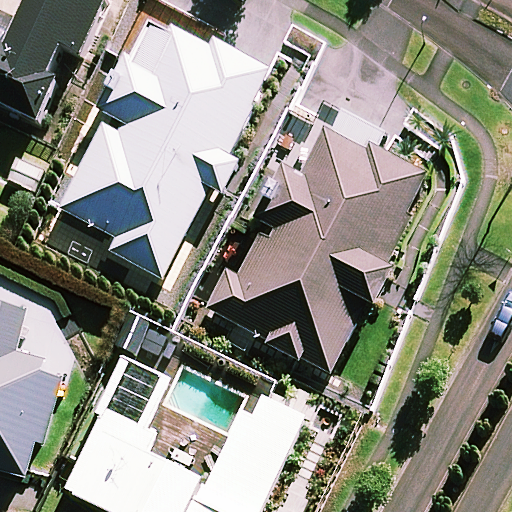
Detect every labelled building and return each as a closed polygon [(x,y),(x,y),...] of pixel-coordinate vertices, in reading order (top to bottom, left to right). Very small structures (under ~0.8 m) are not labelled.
[(0,109),(44,130),(64,86),(57,83),(70,55),(85,62),(112,4),(103,0),(38,0),(23,34),(0,22),(0,109)] [(165,284),(213,196),(226,204),(246,168),(233,161),(277,80),(158,15),(114,96),(124,101),(63,212),(122,244),(115,256),(165,284)] [(269,227),(267,230),(276,235),(271,246),(262,241),(242,281),(222,271),(203,307),(271,341),(267,350),(302,368),(305,362),(337,377),(370,311),(381,316),(401,276),(393,272),(418,222),(413,220),(433,182),(385,158),(393,142),(352,121),(340,144),(326,137),(305,179),(284,168),(258,221),(269,227)] [(0,475),(30,484),(40,448),(47,450),(67,377),(48,372),(50,365),(20,356),(32,312),(0,303),(0,475)] [(266,511),(308,422),(183,366),(174,386),(130,366),(69,500),(96,511),(266,511)]
